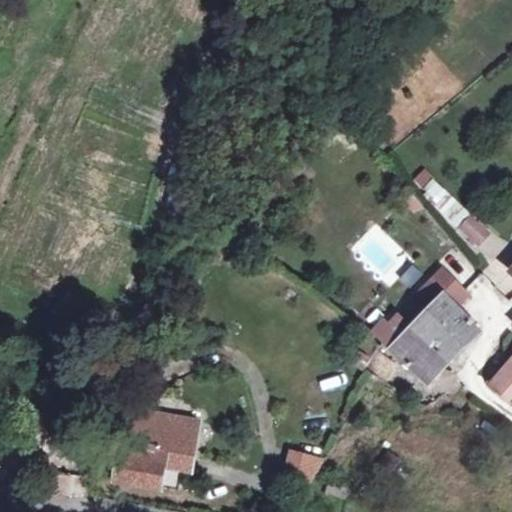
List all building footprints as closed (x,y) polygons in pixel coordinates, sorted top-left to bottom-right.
[(495,244),(474,225),(461,240),(482,258),(495,244)] [(465,281),(471,268),(451,259),(445,271),(465,281)] [(467,296),(443,272),(415,298),(428,312),(411,328),(399,317),(377,337),(392,351),(429,385),(479,332),(455,308),(467,296)] [(397,367),(375,353),(374,355),(366,366),(388,381),(397,367)] [(511,363),(488,388),(506,401),(511,393),(511,363)] [(116,456),(112,479),(158,486),(158,485),(179,488),(182,467),(178,466),(180,454),(191,455),(192,442),(188,442),(189,425),(169,421),(169,418),(151,415),(150,417),(134,414),(132,432),(129,431),(125,457),(116,456)] [(290,450),(283,479),(316,487),(323,458),(290,450)] [(344,498),(344,485),(327,484),(326,497),(344,498)]
